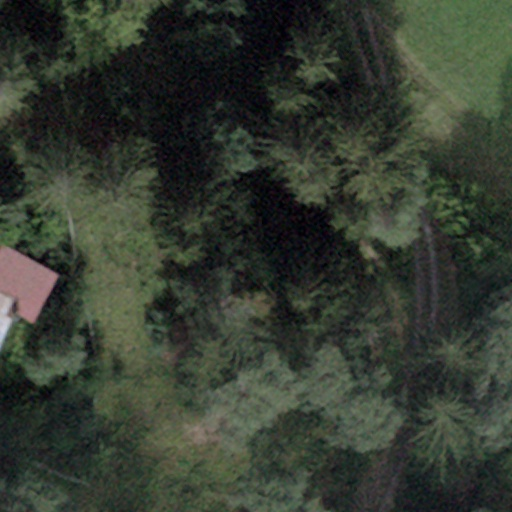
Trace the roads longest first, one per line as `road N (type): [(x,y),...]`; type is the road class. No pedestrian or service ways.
road 1 (track): [(361,0),(423,248),(420,316),(389,471),(371,511)]
road 2 (track): [(511,398),(459,324),(423,248)]
